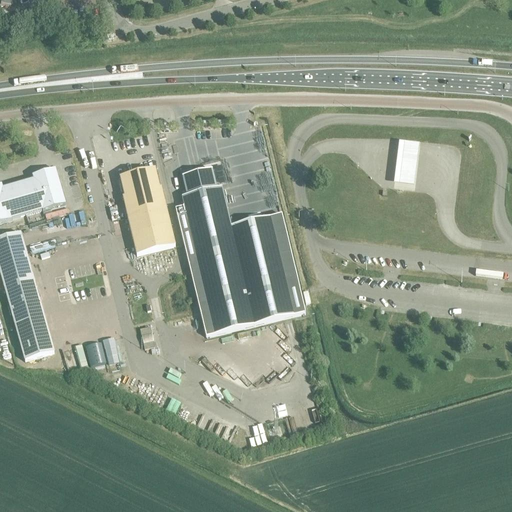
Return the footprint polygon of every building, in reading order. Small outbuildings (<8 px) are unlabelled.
[(9,0),(0,0),(0,11),(12,8),(9,0)] [(393,186),(413,188),(419,146),(398,144),(393,186)] [(1,187),(0,186),(0,225),(11,222),(11,221),(42,212),(42,213),(65,207),(55,171),(32,178),(33,181),(2,190),(1,187)] [(122,199),(127,219),(166,210),(161,190),(159,190),(154,171),(119,180),(124,199),(122,199)] [(182,199),(184,209),(175,211),(205,338),(254,325),(305,314),(281,216),(230,229),(221,190),(216,191),(211,172),(182,179),(186,198),(182,199)] [(166,210),(127,219),(136,258),(175,249),(166,210)] [(0,240),(0,274),(25,363),(54,355),(20,235),(0,240)] [(150,329),(145,330),(140,332),(145,352),(155,350),(150,329)]
